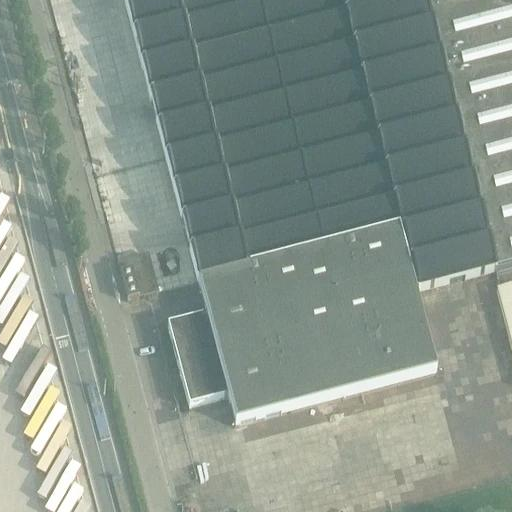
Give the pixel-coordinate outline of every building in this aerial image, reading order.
[(199,286),(480,212),(438,55),(424,0),(123,0),(161,145),(199,286)] [(511,0),(424,0),(438,55),(480,212),(496,274),(496,276),(511,271),(511,0)] [(128,183),(110,112),(106,98),(75,106),(97,191),(128,183)] [(480,212),(199,286),(208,319),(167,329),(189,411),(229,401),(237,428),(437,376),(416,295),(496,274),(480,212)] [(117,266),(127,304),(158,296),(148,258),(117,266)] [(511,290),(499,294),(511,342),(511,290)]
